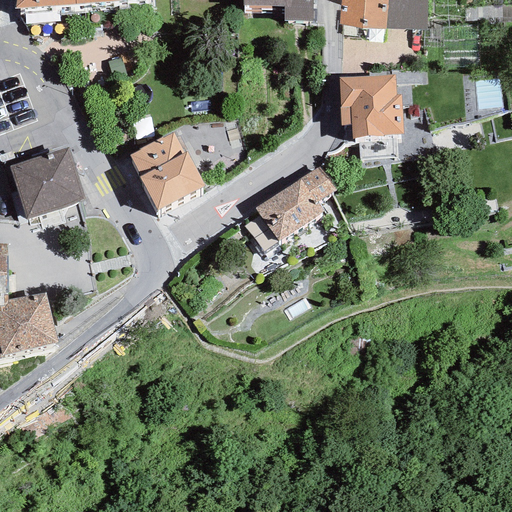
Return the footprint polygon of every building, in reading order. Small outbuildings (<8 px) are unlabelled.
[(139,0),(15,0),(14,8),(139,0)] [(242,0),(243,6),(284,6),(284,21),(313,21),(312,0),(242,0)] [(386,29),(387,0),(341,0),(339,25),(386,29)] [(427,0),(387,0),(386,29),(426,30),(427,0)] [(395,75),(339,78),(341,105),(339,105),(340,125),(351,125),(352,139),(358,138),(359,161),(396,159),(395,135),(403,135),(401,96),(396,96),(395,75)] [(140,150),(129,156),(158,210),(204,186),(186,152),(183,153),(173,133),(162,139),(161,137),(139,149),(140,150)] [(69,148),(10,166),(27,220),(38,217),(50,213),(61,210),(68,207),(77,205),(86,202),(69,148)] [(0,163),(14,159),(12,152),(0,155),(0,163)] [(319,166),(255,209),(259,216),(244,227),(263,252),(323,213),(317,203),(335,190),(319,166)] [(0,307),(0,359),(3,358),(3,355),(56,345),(47,301),(45,295),(6,302),(3,307),(0,307)] [(367,361),(369,342),(349,340),(347,359),(367,361)] [(78,420),(67,403),(23,431),(34,448),(78,420)]
